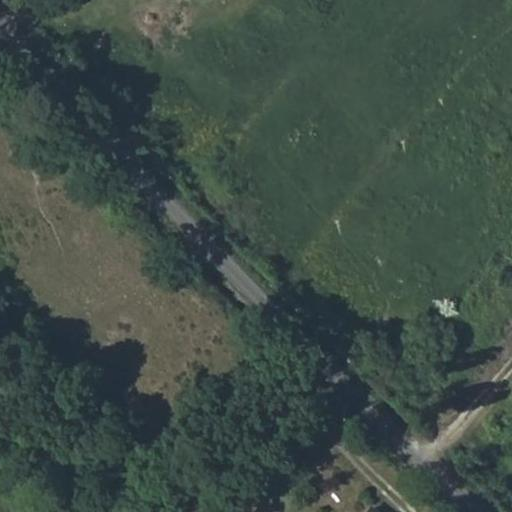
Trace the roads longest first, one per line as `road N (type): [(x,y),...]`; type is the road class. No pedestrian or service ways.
road 1 (unclassified): [(0,37),(472,511)]
road 2 (unknown): [(421,460),(511,356)]
